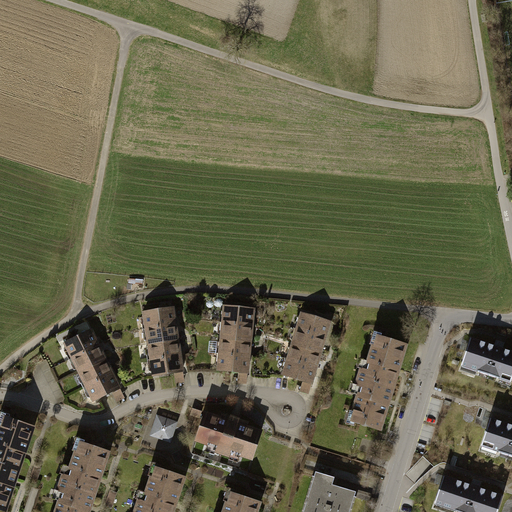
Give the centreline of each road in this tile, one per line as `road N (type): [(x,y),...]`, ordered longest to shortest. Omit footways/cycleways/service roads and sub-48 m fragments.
road 1 (residential): [(0,369),(74,318),(169,290),(228,288),(445,312)]
road 2 (track): [(489,111),(354,96),(55,0)]
road 3 (track): [(74,318),(128,23)]
road 4 (residential): [(0,395),(87,420),(176,392),(239,389),(277,403)]
road 5 (residential): [(385,511),(445,312)]
